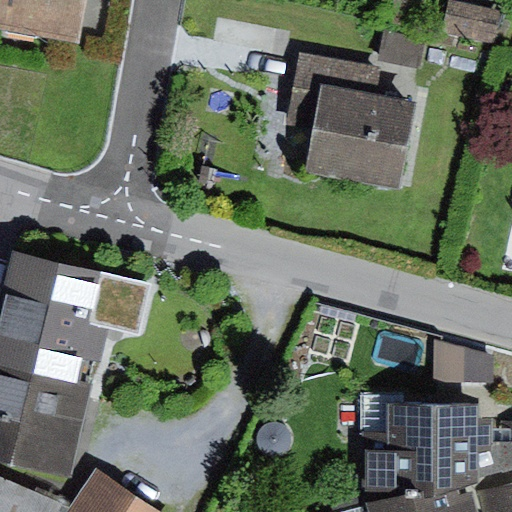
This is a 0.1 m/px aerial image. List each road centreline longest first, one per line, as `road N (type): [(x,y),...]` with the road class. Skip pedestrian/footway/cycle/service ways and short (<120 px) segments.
road 1 (residential): [(511,316),(119,218)]
road 2 (residential): [(119,218),(161,0)]
road 3 (residential): [(119,218),(0,182)]
